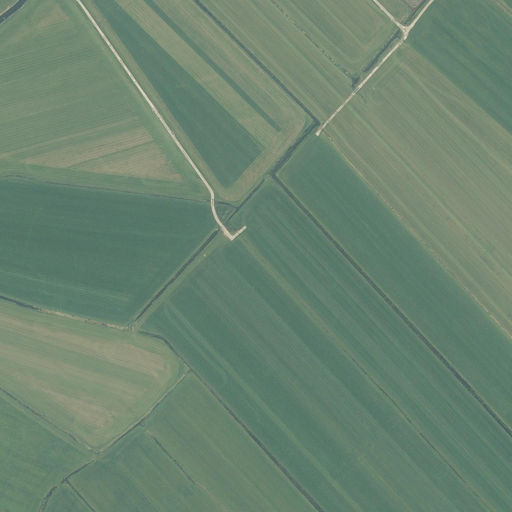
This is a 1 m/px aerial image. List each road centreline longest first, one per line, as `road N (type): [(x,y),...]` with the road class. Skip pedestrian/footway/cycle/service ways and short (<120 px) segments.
road 1 (track): [(74,0),(210,193),(227,238),(244,229)]
road 2 (track): [(152,421),(101,459),(0,391)]
road 3 (track): [(404,33),(315,136)]
